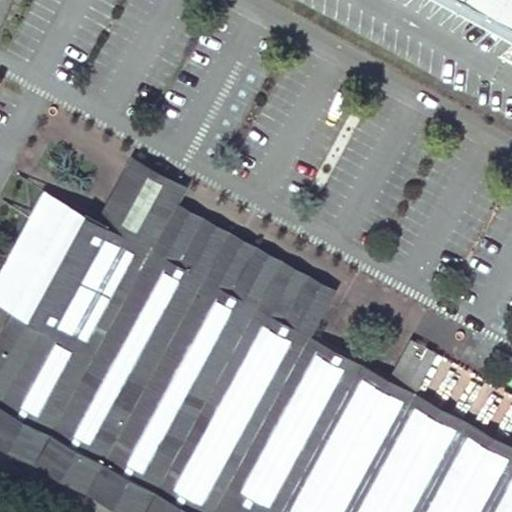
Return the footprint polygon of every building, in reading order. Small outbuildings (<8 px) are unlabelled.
[(511,0),(447,0),(511,36),(511,0)] [(131,162),(100,219),(126,233),(148,193),(176,209),(185,192),(131,162)] [(0,439),(133,511),(420,511),(470,421),(413,389),(394,379),(312,334),(334,295),(176,209),(148,193),(126,233),(100,219),(46,189),(0,273),(0,302),(15,311),(0,339),(0,439)] [(415,342),(394,379),(413,389),(433,352),(415,342)] [(511,511),(511,443),(470,421),(420,511),(511,511)]
